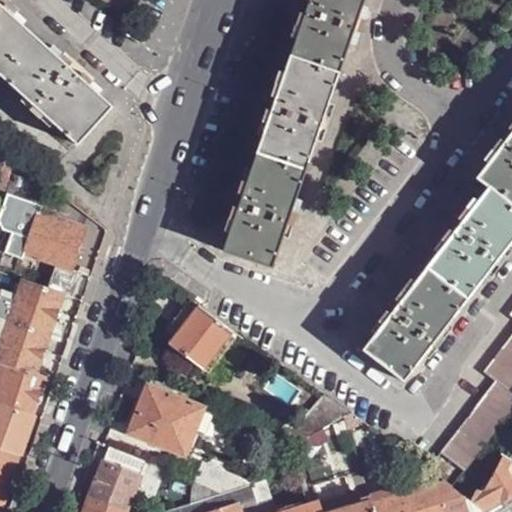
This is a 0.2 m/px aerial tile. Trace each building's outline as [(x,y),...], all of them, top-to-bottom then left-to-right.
[(365,0),(311,0),(309,9),(298,39),(347,56),(365,0)] [(303,0),(301,7),(309,9),(311,0),(303,0)] [(0,74),(79,146),(114,108),(25,28),(0,5),(0,74)] [(347,56),(298,39),(288,69),(274,106),(264,136),(313,153),(347,56)] [(267,103),(274,106),(288,69),(280,66),(267,103)] [(511,121),(489,150),(495,155),(511,132),(511,121)] [(511,132),(495,155),(476,180),(487,188),(488,188),(511,207),(511,132)] [(313,153),(264,136),(254,165),(241,202),(223,253),(272,269),(313,153)] [(0,156),(0,163),(9,169),(17,160),(3,149),(0,156)] [(0,163),(0,187),(2,188),(9,169),(0,163)] [(234,200),(241,202),(254,165),(247,163),(234,200)] [(424,271),(465,302),(511,241),(511,207),(488,188),(487,188),(469,213),(444,245),(424,271)] [(0,217),(0,250),(24,259),(26,254),(40,211),(42,211),(43,205),(9,193),(0,217)] [(438,240),(444,245),(469,213),(462,209),(438,240)] [(26,254),(57,265),(72,270),(73,269),(87,227),(42,211),(40,211),(26,254)] [(49,288),(64,293),(74,297),(83,273),(83,272),(73,269),(72,270),(57,265),(49,288)] [(465,302),(424,271),(406,295),(382,325),(363,352),(403,383),(465,302)] [(51,333),(64,293),(49,288),(24,279),(16,299),(10,320),(51,333)] [(377,321),(382,325),(406,295),(400,290),(377,321)] [(16,299),(0,293),(0,315),(10,320),(16,299)] [(198,306),(191,301),(174,326),(180,331),(198,306)] [(233,333),(198,306),(180,331),(175,338),(169,346),(203,373),(233,333)] [(10,320),(0,315),(0,337),(3,339),(10,320)] [(51,333),(10,320),(3,339),(0,346),(0,360),(7,363),(37,373),(51,333)] [(180,331),(174,326),(172,328),(172,334),(175,338),(180,331)] [(464,471),(511,408),(511,394),(506,391),(511,383),(511,334),(482,373),(494,382),(439,453),(464,471)] [(271,356),(252,341),(245,349),(265,363),(271,356)] [(0,402),(33,415),(46,376),(37,373),(7,363),(2,378),(0,382),(0,402)] [(204,410),(148,389),(141,408),(131,435),(186,457),(204,410)] [(324,396),(303,423),(293,416),(281,431),(284,432),(288,434),(305,441),(343,420),(351,415),(324,396)] [(0,445),(23,453),(35,416),(33,415),(0,402),(0,445)] [(136,406),(126,434),(131,435),(141,408),(136,406)] [(275,444),(288,454),(292,450),(300,444),(305,441),(288,434),(284,432),(275,444)] [(0,493),(8,496),(23,453),(0,445),(0,493)] [(148,463),(111,449),(106,462),(143,476),(148,463)] [(484,511),(511,495),(511,479),(507,470),(510,463),(509,463),(502,458),(481,496),(479,494),(474,502),(473,503),(484,511)] [(106,462),(91,500),(123,511),(127,511),(139,485),(143,476),(106,462)] [(163,469),(148,463),(143,476),(139,485),(155,491),(163,469)] [(206,468),(201,483),(227,493),(251,485),(252,484),(232,477),(206,468)] [(256,502),(257,506),(274,501),(267,480),(251,485),(256,502)] [(201,483),(198,502),(227,493),(201,483)] [(444,511),(470,511),(468,505),(467,500),(469,499),(452,488),(444,483),(435,486),(444,511)] [(414,484),(401,488),(402,492),(403,496),(416,492),(414,484)] [(256,502),(251,485),(227,493),(198,502),(166,511),(225,511),(239,508),(256,502)] [(403,496),(409,511),(444,511),(435,486),(416,492),(403,496)] [(374,511),(409,511),(403,496),(399,497),(373,506),(374,511)] [(468,505),(470,511),(484,511),(473,503),(474,502),(469,499),(467,500),(468,505)] [(123,511),(91,500),(86,511),(123,511)] [(374,511),(373,506),(371,501),(337,511),(374,511)] [(239,508),(240,511),(259,511),(257,506),(256,502),(239,508)] [(331,511),(328,502),(319,504),(321,511),(331,511)] [(321,511),(319,504),(319,503),(291,511),(321,511)]
